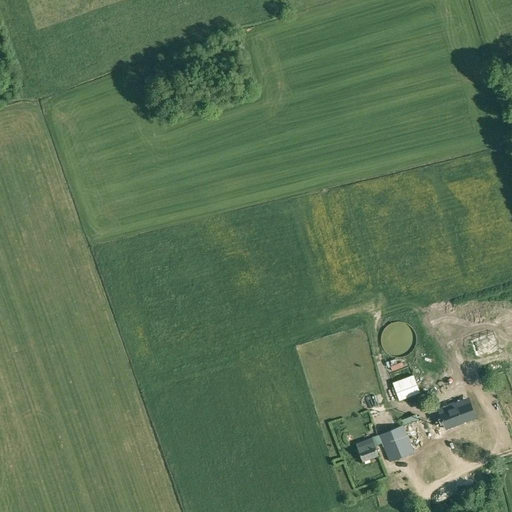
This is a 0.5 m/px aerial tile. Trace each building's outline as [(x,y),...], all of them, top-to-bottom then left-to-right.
[(381,339),(381,342),(382,345),(383,347),(385,350),(386,352),(389,354),(391,355),(394,356),(396,357),(399,357),(402,357),(405,356),(407,355),(410,354),(412,352),(413,350),(415,347),(416,345),(417,342),(417,339),(417,336),(416,334),(415,331),(413,329),(412,327),(410,325),(407,323),(405,322),(402,322),(399,321),(396,322),(394,322),(391,323),(389,325),(386,327),(385,329),(383,331),(382,334),(381,336),(381,339)] [(393,383),(399,399),(420,391),(416,383),(414,375),(393,383)] [(372,412),(387,412),(388,399),(372,399),(372,412)] [(471,419),(463,399),(456,402),(457,405),(439,412),(445,428),(471,419)] [(422,413),(404,422),(433,481),(448,474),(445,468),(448,467),(422,413)] [(379,435),(382,444),(390,462),(413,452),(403,426),(379,435)] [(379,435),(372,438),(375,446),(382,444),(379,435)] [(375,446),(372,438),(357,444),(363,461),(379,456),(375,446)] [(398,479),(394,480),(400,500),(405,498),(401,484),(406,483),(403,474),(398,475),(398,479)]
